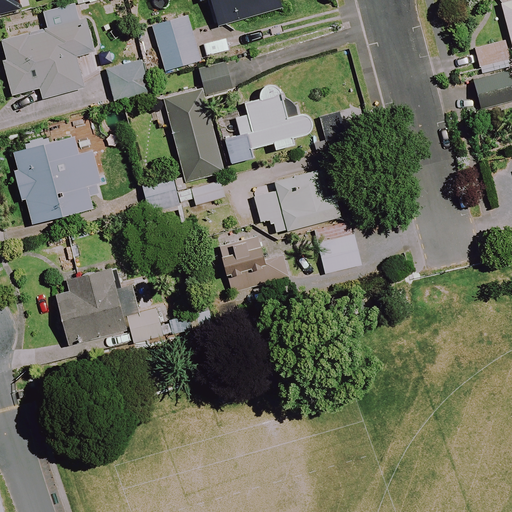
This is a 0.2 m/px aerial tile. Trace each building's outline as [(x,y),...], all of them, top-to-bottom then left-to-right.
[(80,0),(80,1),(84,0),(0,0),(0,10),(41,0),(80,0)] [(81,14),(76,0),(74,0),(46,7),(51,28),(2,40),(15,92),(42,85),(44,95),(87,84),(79,52),(98,48),(89,12),(81,14)] [(281,10),(278,0),(197,0),(199,3),(209,1),(216,27),(281,10)] [(511,49),(511,1),(499,5),(511,50),(511,49)] [(190,14),(157,25),(172,67),(204,56),(190,14)] [(475,49),(482,75),(510,68),(503,42),(475,49)] [(203,67),(211,93),(238,85),(230,59),(203,67)] [(511,104),(511,69),(470,80),(479,113),(511,104)] [(207,85),(167,95),(189,180),(229,170),(207,85)] [(314,111),(291,118),(289,113),(292,112),(288,100),(286,101),(283,92),(250,103),(252,110),(240,114),(247,133),(229,138),(236,160),(259,152),(256,145),(279,138),(281,146),(299,140),(297,134),(319,127),(314,111)] [(23,167),(19,168),(26,197),(30,196),(36,221),(97,206),(92,183),(105,179),(97,147),(82,151),(78,134),(18,149),(23,167)] [(280,222),(282,229),(336,216),(325,167),(280,178),(282,188),(258,194),(264,220),(277,217),(278,222),(280,222)] [(153,214),(186,206),(185,202),(196,199),(197,203),(229,196),(226,180),(178,191),(175,178),(145,186),(153,214)] [(365,265),(356,230),(319,240),(328,275),(365,265)] [(232,292),(292,277),(284,244),(264,249),(261,236),(221,247),(232,292)] [(137,309),(131,286),(114,291),(108,269),(51,284),(68,349),(125,334),(122,320),(138,315),(137,309)] [(122,320),(125,334),(128,346),(182,332),(179,318),(164,322),(159,304),(137,309),(138,315),(122,320)] [(0,511),(22,511),(10,457),(0,458),(0,511)]
